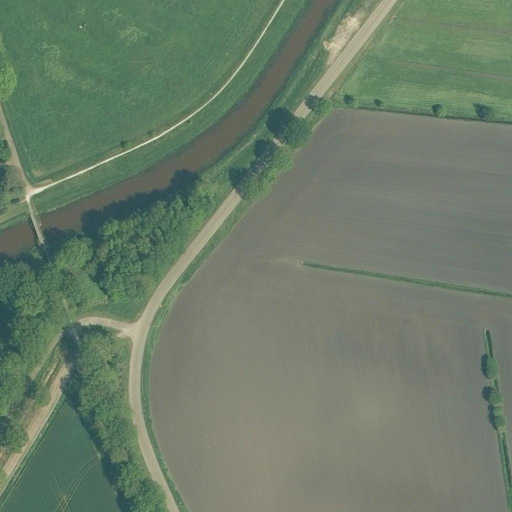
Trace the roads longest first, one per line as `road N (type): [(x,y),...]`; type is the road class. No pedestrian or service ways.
road 1 (tertiary): [(140,335),(170,279),(389,0)]
road 2 (track): [(0,482),(70,365),(131,331)]
road 3 (tertiary): [(172,511),(135,417),(140,335)]
